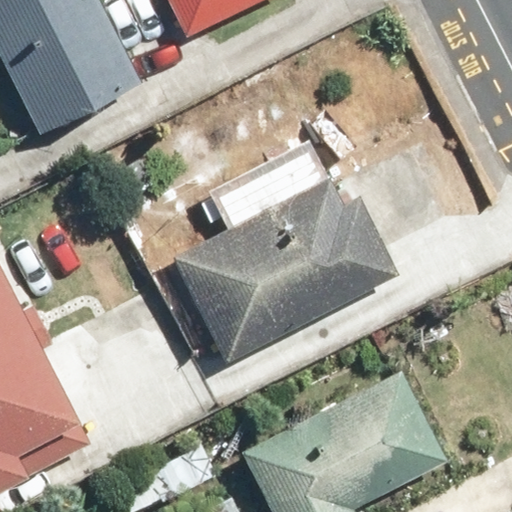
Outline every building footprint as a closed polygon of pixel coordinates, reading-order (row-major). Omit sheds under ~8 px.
[(0,0),(0,33),(48,131),(148,81),(107,0),(0,0)] [(175,0),(191,31),(252,0),(175,0)] [(231,231),(180,257),(232,358),(402,271),(351,172),(336,179),(315,137),(210,191),(231,231)] [(0,490),(41,470),(34,455),(94,424),(0,238),(0,490)] [(363,511),(361,508),(452,461),(403,368),(247,448),(279,511),(363,511)] [(244,511),(233,491),(197,511),(244,511)]
